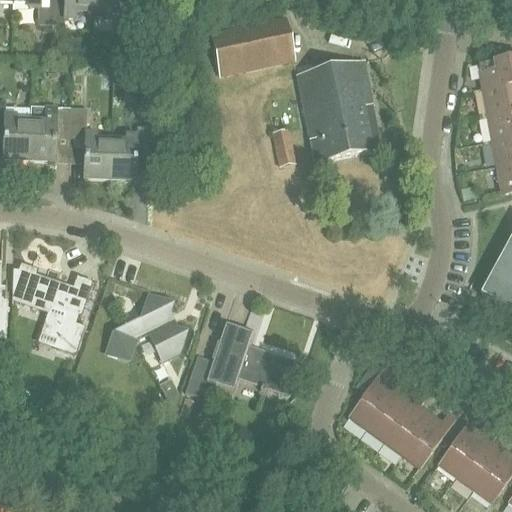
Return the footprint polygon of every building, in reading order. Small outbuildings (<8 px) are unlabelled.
[(52,0),(13,0),(13,3),(13,13),(26,13),(26,11),(37,12),(36,30),(41,37),(51,37),(51,31),(52,0)] [(90,16),(90,0),(64,0),(65,0),(58,0),(52,0),(51,31),(63,31),(63,23),(74,24),(74,16),(90,16)] [(90,0),(90,16),(103,17),(103,25),(114,26),(114,33),(127,34),(129,15),(129,3),(116,2),(116,0),(90,0)] [(294,64),(285,21),(211,37),(220,79),(294,64)] [(511,60),(478,66),(478,67),(483,93),(511,87),(511,60)] [(302,103),(315,166),(381,152),(373,115),(363,65),(297,79),(302,103)] [(511,87),(483,93),(488,119),(511,114),(511,87)] [(1,163),(27,164),(28,127),(15,127),(15,119),(4,119),(4,110),(0,109),(0,138),(2,138),(1,163)] [(53,141),(69,142),(70,112),(31,111),(30,127),(28,127),(27,164),(53,165),(53,141)] [(84,142),(83,166),(82,183),(108,184),(109,146),(96,145),(96,138),(84,137),(85,113),(70,112),(69,142),(84,142)] [(511,114),(488,119),(488,122),(491,145),(511,141),(511,114)] [(123,146),(109,146),(108,184),(133,185),(134,160),(150,161),(151,132),(135,131),(135,140),(123,139),(123,146)] [(293,166),(288,141),(286,134),(271,137),(278,170),(293,166)] [(511,168),(511,141),(491,145),(496,171),(511,168)] [(511,195),(511,168),(496,171),(501,198),(511,195)] [(511,236),(478,298),(511,316),(511,236)] [(48,313),(39,337),(62,345),(59,354),(74,359),(84,331),(73,327),(77,318),(79,319),(91,285),(75,279),(71,290),(33,277),(35,272),(19,267),(17,273),(11,272),(10,299),(48,313)] [(178,334),(167,314),(170,307),(149,300),(141,321),(113,335),(105,357),(128,365),(135,344),(148,337),(162,366),(176,359),(184,336),(178,334)] [(249,351),(254,335),(224,325),(210,365),(196,360),(184,397),(199,402),(204,387),(233,396),(238,383),(286,399),(297,367),(249,351)] [(392,376),(384,370),(347,421),(364,434),(396,393),(385,385),(392,376)] [(159,388),(172,416),(179,398),(171,382),(159,388)] [(364,434),(382,446),(420,396),(413,391),(406,400),(396,393),(364,434)] [(399,459),(430,417),(420,410),(427,401),(420,396),(382,446),(399,459)] [(441,425),(430,417),(399,459),(418,473),(455,422),(448,417),(441,425)] [(436,469),(455,482),(491,431),(485,426),(479,436),(467,427),(436,469)] [(498,436),(491,431),(455,482),(473,495),(503,453),(492,445),(498,436)] [(511,459),(503,453),(473,495),(491,508),(511,479),(511,459)]
